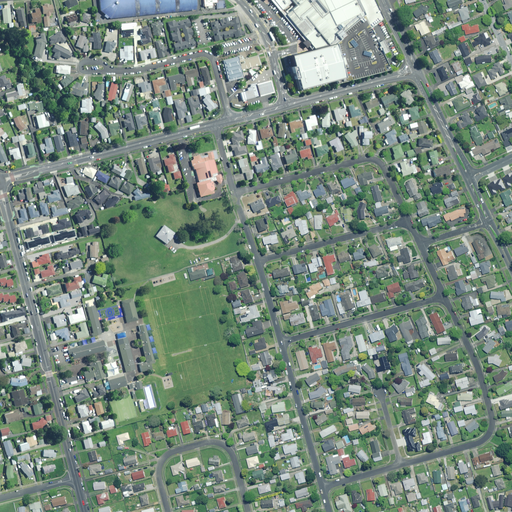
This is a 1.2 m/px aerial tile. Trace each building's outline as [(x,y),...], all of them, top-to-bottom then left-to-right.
[(77,5),(74,0),(68,0),(64,2),(67,9),(77,5)] [(97,0),(99,10),(108,18),(195,9),(193,0),(97,0)] [(226,9),(224,0),(222,0),(217,1),(218,9),(226,9)] [(274,0),(313,48),(295,53),(287,55),(290,66),(288,66),(291,78),(294,78),(296,89),(333,80),(334,84),(389,69),(386,63),(381,53),(385,51),(380,40),(376,42),(369,28),(382,18),(379,12),(373,0),(274,0)] [(463,3),(461,0),(450,0),(447,1),(449,8),(446,10),(447,13),(459,8),(457,5),(463,3)] [(511,7),(511,1),(511,0),(503,0),(506,5),(503,6),(505,10),(511,7)] [(51,23),(49,24),(48,16),(50,16),(50,13),(52,13),(51,5),(48,5),(48,4),(41,5),(42,14),(45,14),(45,17),(42,17),(43,27),(49,26),(49,27),(52,27),(51,23)] [(413,13),(417,18),(423,14),(425,15),(429,9),(423,5),(413,13)] [(469,12),(468,7),(458,10),(462,21),(470,18),(468,13),(469,12)] [(9,15),(8,9),(1,9),(2,24),(10,23),(10,19),(12,19),(12,15),(9,15)] [(26,26),(22,9),(15,10),(18,22),(19,22),(20,27),(26,26)] [(39,15),(38,9),(33,9),(34,13),(29,13),(29,18),(29,23),(36,22),(36,21),(38,21),(38,16),(39,15)] [(91,17),(89,17),(90,14),(82,13),(80,22),(88,23),(88,20),(90,21),(91,17)] [(76,23),(74,15),(64,18),(66,26),(76,23)] [(240,37),(235,16),(210,23),(216,43),(240,37)] [(193,45),(186,19),(165,24),(172,51),(193,45)] [(426,26),(424,21),(414,25),(417,31),(419,30),(422,36),(430,32),(427,25),(426,26)] [(462,24),(460,21),(454,24),(448,26),(449,29),(462,24)] [(153,24),(150,24),(150,27),(152,27),(152,36),(159,36),(159,33),(160,33),(160,29),(161,29),(161,22),(153,22),(153,24)] [(469,27),(468,24),(462,26),(463,31),(465,30),(466,35),(479,32),(478,25),(469,27)] [(140,27),(135,26),(134,28),(129,26),(127,32),(137,36),(140,27)] [(436,35),(447,30),(445,26),(432,33),(433,36),(436,34),(436,35)] [(49,40),(48,41),(50,45),(52,43),(53,45),(59,42),(60,44),(65,41),(60,31),(54,34),(54,35),(48,38),(49,40)] [(46,43),(43,33),(38,34),(39,38),(34,40),(35,44),(32,56),(40,59),(44,43),(46,43)] [(100,49),(99,33),(92,33),(92,38),(87,38),(88,42),(93,42),(93,49),(100,49)] [(436,42),(433,35),(424,39),(427,46),(429,46),(431,49),(440,45),(439,41),(436,42)] [(483,38),(482,35),(475,38),(477,43),(474,44),(475,47),(478,45),(480,50),(487,47),(483,38)] [(82,46),(82,52),(85,52),(87,52),(87,39),(86,39),(84,39),(85,38),(79,36),(75,46),(81,49),(83,44),(83,43),(84,43),(84,46),(82,46)] [(113,49),(114,47),(115,43),(114,43),(106,41),(103,52),(110,53),(111,49),(113,49)] [(164,57),(163,54),(165,54),(164,51),(166,51),(165,46),(163,47),(163,44),(160,45),(159,41),(154,42),(158,58),(164,57)] [(143,50),(142,44),(135,46),(139,57),(148,55),(146,49),(143,50)] [(71,53),(54,45),(51,51),(54,53),(52,57),(57,60),(59,56),(65,59),(68,60),(71,53)] [(132,60),(131,46),(122,46),(122,49),(119,49),(119,59),(123,59),(123,60),(132,60)] [(477,53),(475,48),(469,51),(471,56),(477,53)] [(435,64),(442,61),(437,50),(429,53),(432,59),(432,58),(435,64)] [(243,77),(240,69),(260,64),(258,55),(244,59),(243,57),(238,58),(237,57),(223,60),(229,81),(243,77)] [(476,64),(482,63),(483,64),(486,63),(486,62),(492,63),(492,55),(483,56),(475,58),(476,64)] [(458,62),(452,65),(451,66),(452,67),(455,73),(456,72),(458,75),(463,73),(458,62)] [(498,71),(495,64),(488,68),(489,69),(483,71),(487,80),(493,77),(494,80),(500,77),(497,71),(498,71)] [(55,66),(55,73),(57,73),(56,74),(68,74),(69,66),(55,66)] [(449,78),(443,66),(437,69),(442,81),(449,78)] [(209,81),(206,67),(199,68),(201,76),(202,76),(204,86),(209,85),(208,81),(209,81)] [(197,76),(195,69),(183,72),(187,87),(193,85),(191,77),(197,76)] [(184,84),(182,74),(167,77),(170,91),(176,90),(174,83),(179,82),(179,84),(181,83),(181,85),(184,84)] [(4,80),(2,75),(0,76),(0,87),(5,86),(6,89),(12,87),(11,82),(9,83),(7,79),(4,80)] [(473,81),(472,81),(471,80),(472,79),(470,75),(468,76),(468,75),(461,78),(463,81),(458,83),(461,90),(464,89),(465,91),(475,86),(473,81)] [(59,82),(64,87),(71,82),(72,76),(64,76),(64,78),(59,82)] [(164,85),(162,77),(156,78),(157,80),(151,81),(154,94),(159,93),(157,86),(164,85)] [(239,93),(241,100),(273,91),(270,80),(257,84),(257,82),(250,84),(251,86),(247,87),(247,90),(239,93)] [(137,87),(139,87),(141,93),(138,93),(139,97),(143,96),(142,93),(150,91),(148,81),(136,84),(137,87)] [(487,86),(484,81),(476,85),(479,90),(487,86)] [(88,84),(83,82),(81,87),(79,87),(80,84),(75,83),(74,85),(71,85),(69,94),(81,97),(82,95),(86,96),(87,91),(83,90),(84,88),(87,89),(88,84)] [(117,84),(110,82),(106,100),(111,101),(112,102),(112,104),(118,105),(119,101),(117,101),(117,99),(114,98),(117,84)] [(498,93),(500,96),(506,94),(506,93),(508,92),(505,85),(504,86),(503,84),(502,82),(495,85),(497,89),(496,90),(497,93),(498,93)] [(133,86),(126,83),(123,92),(120,100),(127,102),(130,95),(131,95),(132,92),(131,91),(133,86)] [(458,93),(453,83),(449,84),(449,85),(446,87),(448,91),(449,91),(452,96),(458,93)] [(25,95),(22,84),(16,86),(18,96),(25,95)] [(100,96),(103,91),(103,85),(96,84),(96,88),(92,96),(94,97),(93,99),(99,102),(101,97),(100,96)] [(210,93),(208,87),(197,90),(199,96),(199,97),(202,96),(203,98),(201,100),(203,102),(202,103),(206,107),(205,108),(209,112),(212,109),(214,110),(217,106),(208,98),(210,97),(207,94),(210,93)] [(411,94),(407,90),(404,92),(404,91),(399,95),(402,99),(401,99),(405,104),(406,103),(407,105),(413,101),(410,98),(409,96),(411,94)] [(18,99),(16,92),(4,95),(6,102),(18,99)] [(386,104),(393,101),(395,106),(400,103),(395,93),(391,94),(386,97),(386,96),(380,98),(384,109),(388,107),(386,104)] [(507,109),(508,110),(511,108),(511,107),(511,100),(509,95),(499,100),(501,104),(502,104),(505,110),(507,109)] [(464,101),(462,96),(452,101),(457,112),(471,106),(469,102),(463,104),(462,102),(464,101)] [(197,99),(193,100),(192,98),(187,99),(191,116),(196,114),(195,109),(199,108),(197,99)] [(90,113),(91,99),(84,99),(84,100),(81,100),(81,108),(79,108),(79,113),(90,113)] [(378,105),(376,99),(371,100),(364,103),(367,110),(378,105)] [(178,103),(177,100),(173,101),(177,119),(184,118),(183,112),(186,112),(183,102),(178,103)] [(25,105),(26,108),(28,108),(29,111),(35,109),(36,113),(45,110),(44,108),(42,109),(40,102),(34,104),(33,102),(25,105)] [(354,110),(352,105),(347,106),(350,118),(359,116),(358,109),(354,110)] [(417,110),(416,106),(407,109),(410,121),(418,118),(416,111),(417,110)] [(481,107),(481,106),(477,107),(479,110),(477,111),(479,115),(474,117),(476,122),(489,117),(486,112),(483,106),(481,107)] [(171,109),(164,108),(162,115),(164,123),(171,121),(170,115),(171,109)] [(344,115),(343,109),(339,110),(339,109),(337,109),(332,110),(335,121),(342,120),(341,116),(344,115)] [(156,110),(153,111),(147,112),(149,120),(152,119),(154,125),(160,123),(156,110)] [(472,124),(467,112),(464,113),(465,114),(461,116),(464,122),(461,123),(460,121),(457,123),(460,129),(472,124)] [(134,130),(130,113),(124,115),(126,120),(122,121),(124,127),(126,127),(128,131),(134,130)] [(44,122),(42,114),(34,116),(38,128),(48,126),(47,121),(44,122)] [(143,114),(139,115),(134,116),(137,130),(142,129),(141,125),(146,124),(143,114)] [(316,125),(314,115),(308,117),(309,119),(304,121),(306,131),(315,129),(314,126),(316,125)] [(393,123),(390,115),(386,117),(387,119),(386,120),(376,124),(380,134),(388,130),(386,126),(393,123)] [(408,122),(407,119),(403,120),(402,115),(399,116),(400,122),(402,125),(408,123),(408,122)] [(24,128),(18,116),(12,119),(18,131),(24,128)] [(367,122),(365,116),(363,117),(358,119),(360,124),(364,123),(364,124),(367,122)] [(109,122),(110,124),(107,125),(110,136),(116,135),(114,130),(118,129),(117,125),(116,120),(109,122)] [(105,129),(98,121),(92,127),(99,133),(100,139),(107,138),(105,129)] [(301,127),(300,121),(295,122),(295,121),(288,123),(290,133),(294,132),(293,129),(301,127)] [(421,121),(408,125),(409,129),(410,129),(411,132),(416,130),(418,135),(425,133),(421,121)] [(500,122),(494,125),(497,132),(503,130),(500,122)] [(87,136),(87,123),(79,123),(79,135),(87,136)] [(283,134),(284,124),(277,123),(277,137),(285,138),(285,134),(283,134)] [(482,136),(483,136),(481,132),(480,133),(476,125),(469,128),(471,131),(470,131),(472,135),(471,135),(474,142),(475,142),(477,146),(483,143),(482,140),(483,139),(482,136)] [(362,132),(362,126),(358,126),(359,136),(361,136),(361,145),(368,145),(368,139),(369,138),(369,132),(362,132)] [(270,128),(263,130),(262,129),(258,130),(260,139),(272,136),(270,128)] [(511,138),(511,128),(501,133),(505,142),(511,138)] [(388,146),(396,141),(394,138),(394,137),(395,137),(394,135),(395,134),(393,129),(383,135),(386,139),(383,140),(386,145),(387,144),(388,146)] [(237,131),(236,131),(236,133),(235,133),(234,131),(230,132),(231,138),(230,138),(231,141),(232,144),(235,143),(238,143),(237,141),(244,140),(241,130),(237,131)] [(247,134),(248,134),(248,136),(247,136),(247,137),(246,144),(254,144),(255,131),(251,130),(252,130),(248,130),(248,131),(247,131),(247,134)] [(355,137),(358,135),(354,130),(349,134),(348,132),(342,136),(345,140),(347,142),(351,148),(357,144),(354,140),(353,139),(355,137)] [(70,136),(69,131),(66,132),(69,148),(77,146),(74,135),(70,136)] [(408,143),(405,134),(397,137),(399,142),(400,143),(406,141),(407,143),(408,143)] [(24,140),(23,135),(11,138),(12,143),(24,140)] [(56,152),(63,151),(59,135),(52,137),(56,152)] [(53,152),(49,138),(43,139),(44,144),(39,145),(40,150),(44,149),(45,154),(53,152)] [(342,149),(337,138),(328,142),(330,147),(332,145),(336,152),(342,149)] [(417,146),(431,148),(432,143),(431,143),(431,141),(425,140),(425,139),(425,138),(418,138),(417,146)] [(501,147),(497,139),(480,147),(479,146),(475,148),(475,147),(471,149),(472,151),(470,152),(472,157),(482,153),(483,156),(491,152),(490,150),(493,149),(494,150),(501,147)] [(34,153),(31,143),(24,145),(24,147),(25,149),(26,155),(34,153)] [(235,144),(230,145),(231,150),(233,150),(234,153),(235,156),(247,153),(245,145),(239,147),(238,143),(235,143),(235,144)] [(328,152),(326,145),(314,148),(317,157),(322,156),(321,155),(322,154),(326,153),(325,152),(328,152)] [(404,156),(399,145),(392,148),(394,154),(393,154),(395,159),(404,156)] [(20,159),(17,148),(8,150),(9,155),(12,155),(13,159),(14,158),(15,160),(20,159)] [(311,158),(308,149),(298,151),(300,159),(305,157),(306,157),(307,159),(311,158)] [(218,160),(216,150),(189,156),(192,169),(194,169),(197,182),(195,182),(199,197),(215,193),(212,182),(216,181),(220,184),(222,179),(220,173),(218,174),(215,161),(218,160)] [(297,160),(294,150),(288,152),(289,155),(283,156),(286,164),(294,162),(293,161),(297,160)] [(437,156),(435,150),(427,153),(429,159),(428,160),(428,161),(430,161),(431,165),(437,163),(436,159),(435,157),(437,156)] [(176,163),(173,154),(167,155),(168,158),(162,160),(167,173),(174,171),(172,165),(176,163)] [(281,166),(276,154),(269,156),(271,163),(269,164),(272,171),(277,170),(276,168),(281,166)] [(159,163),(157,156),(153,157),(147,158),(150,174),(156,172),(157,175),(160,174),(160,170),(158,171),(157,166),(156,167),(155,164),(159,163)] [(243,159),(243,157),(238,159),(238,160),(237,161),(239,168),(241,174),(244,173),(245,175),(246,180),(252,178),(251,174),(253,173),(252,169),(249,170),(245,158),(243,159)] [(262,172),(265,171),(264,171),(268,170),(266,165),(264,157),(260,158),(260,161),(259,161),(260,164),(253,166),(255,173),(258,172),(259,173),(262,172)] [(146,173),(142,158),(135,160),(136,165),(137,164),(139,175),(146,173)] [(406,164),(405,161),(398,163),(399,165),(400,169),(399,170),(401,176),(412,173),(412,174),(419,172),(418,168),(415,169),(414,165),(412,166),(408,167),(407,164),(406,164)] [(121,169),(113,165),(110,171),(128,180),(132,173),(122,167),(121,169)] [(447,167),(447,165),(432,171),(435,177),(444,174),(445,176),(450,174),(450,173),(447,167)] [(84,167),(81,173),(84,174),(83,175),(92,179),(96,171),(90,168),(87,169),(84,167)] [(108,177),(97,171),(94,176),(97,177),(96,179),(105,184),(108,177)] [(180,178),(178,171),(172,173),(173,179),(176,179),(177,181),(181,180),(180,178)] [(373,179),(371,171),(365,173),(357,175),(361,186),(368,184),(367,182),(367,180),(373,179)] [(511,182),(511,179),(510,176),(506,178),(507,180),(505,181),(504,178),(496,183),(497,185),(493,187),(492,187),(489,188),(493,195),(501,190),(511,182)] [(121,181),(114,177),(113,181),(110,179),(107,185),(117,190),(121,181)] [(356,184),(353,177),(349,179),(348,178),(341,181),(344,189),(356,184)] [(416,186),(412,179),(408,181),(409,183),(405,184),(408,191),(412,197),(414,196),(415,198),(416,200),(423,197),(420,193),(419,193),(417,190),(416,186)] [(43,192),(39,181),(35,183),(36,186),(32,187),(34,194),(37,193),(39,200),(45,198),(44,192),(43,192)] [(333,186),(331,181),(327,184),(332,195),(341,190),(338,183),(333,186)] [(134,186),(127,183),(125,186),(122,185),(119,190),(129,195),(134,186)] [(443,187),(442,183),(431,188),(433,193),(430,194),(432,196),(444,192),(442,187),(443,187)] [(164,185),(164,184),(157,186),(159,194),(169,190),(167,184),(164,185)] [(327,193),(323,184),(317,186),(318,189),(314,190),(317,197),(327,193)] [(69,189),(67,185),(62,186),(66,197),(72,195),(72,196),(78,193),(76,186),(69,189)] [(87,185),(82,188),(89,199),(95,195),(94,194),(96,193),(93,188),(91,190),(87,185)] [(379,191),(378,185),(371,186),(375,202),(382,200),(382,199),(380,190),(379,191)] [(363,193),(360,186),(359,187),(354,189),(357,196),(363,193)] [(25,200),(27,200),(28,203),(33,202),(33,198),(30,199),(28,188),(23,189),(24,192),(17,194),(18,201),(25,199),(25,200)] [(132,193),(135,196),(133,196),(134,201),(149,197),(147,192),(140,194),(138,192),(139,191),(136,188),(132,193)] [(500,194),(500,195),(500,197),(501,196),(506,207),(511,203),(511,200),(509,195),(511,193),(510,189),(500,194)] [(60,200),(57,190),(51,191),(52,194),(46,196),(48,203),(53,202),(60,200)] [(109,195),(103,190),(98,195),(97,195),(93,199),(99,205),(109,195)] [(288,207),(300,202),(297,196),(296,196),(294,190),(289,192),(290,193),(287,195),(288,196),(284,197),(288,207)] [(306,191),(306,190),(304,191),(303,191),(303,192),(302,193),(301,190),(296,192),(301,202),(303,205),(305,204),(304,200),(312,197),(308,190),(306,191)] [(458,193),(457,190),(448,194),(450,198),(444,200),(447,208),(459,203),(457,197),(459,196),(458,193)] [(78,205),(83,203),(80,196),(65,201),(68,209),(70,208),(71,210),(78,207),(78,205)] [(113,207),(119,200),(114,196),(111,199),(109,197),(103,204),(104,208),(113,207)] [(280,197),(279,196),(272,199),(272,198),(269,199),(266,201),(269,208),(282,202),(280,197)] [(266,208),(262,199),(255,201),(250,203),(253,210),(254,213),(266,208)] [(318,205),(315,199),(311,201),(309,202),(312,208),(318,205)] [(430,214),(424,201),(416,205),(418,209),(417,210),(419,214),(420,218),(430,214)] [(41,204),(41,202),(38,203),(41,215),(44,214),(44,216),(48,215),(45,203),(41,204)] [(367,204),(361,202),(358,208),(358,220),(365,219),(365,214),(365,210),(367,204)] [(381,205),(380,202),(375,204),(376,208),(374,209),(376,217),(383,215),(383,214),(389,212),(387,206),(382,207),(381,205)] [(34,212),(32,206),(27,207),(30,219),(38,216),(37,211),(34,212)] [(55,210),(54,206),(50,208),(52,217),(67,213),(66,208),(61,209),(55,210)] [(347,209),(346,206),(339,207),(341,214),(343,213),(346,223),(352,222),(350,215),(352,215),(351,208),(347,209)] [(27,220),(24,209),(18,210),(20,218),(17,219),(18,224),(23,223),(22,221),(27,220)] [(83,211),(82,209),(73,213),(75,218),(80,216),(79,213),(83,211)] [(335,225),(334,223),(338,222),(338,221),(339,220),(338,215),(339,215),(337,209),(334,210),(335,213),(334,213),(334,214),(333,215),(329,216),(328,215),(325,216),(330,227),(335,225)] [(467,213),(466,209),(458,210),(450,213),(450,212),(444,215),(447,221),(452,219),(452,221),(460,217),(465,217),(465,213),(467,213)] [(323,222),(322,215),(314,216),(315,230),(322,229),(321,223),(323,222)] [(441,223),(440,216),(421,220),(423,226),(427,225),(429,225),(429,228),(437,226),(437,224),(441,223)] [(85,224),(83,222),(85,220),(81,217),(75,227),(78,229),(77,230),(80,232),(81,231),(84,233),(88,227),(87,227),(85,225),(85,224)] [(258,228),(259,232),(267,229),(267,228),(268,228),(265,218),(256,221),(257,225),(258,228)] [(307,227),(306,220),(295,221),(296,227),(299,226),(299,229),(301,236),(306,234),(309,233),(307,227)] [(51,225),(49,221),(45,222),(47,228),(41,230),(40,227),(33,229),(34,235),(43,233),(43,235),(49,233),(49,231),(55,229),(53,224),(51,225)] [(284,228),(286,232),(281,234),(284,241),(289,239),(293,238),(296,236),(297,236),(293,228),(291,224),(284,228)] [(174,233),(163,225),(155,236),(166,244),(174,233)] [(66,234),(65,235),(64,234),(60,235),(59,235),(45,238),(46,245),(61,241),(60,240),(65,238),(65,237),(67,236),(66,234)] [(279,243),(276,235),(263,238),(265,245),(269,244),(271,243),(272,245),(279,243)] [(402,244),(400,237),(394,239),(393,238),(386,240),(388,248),(390,248),(391,251),(398,249),(398,247),(397,246),(402,244)] [(482,243),(480,244),(478,239),(472,242),(477,254),(476,254),(479,261),(486,258),(484,252),(486,251),(482,243)] [(88,257),(91,257),(90,260),(95,260),(95,257),(97,257),(97,242),(91,242),(91,245),(88,245),(88,257)] [(465,253),(469,251),(468,247),(467,248),(464,243),(460,245),(461,246),(454,250),(457,257),(465,253)] [(380,249),(379,249),(378,247),(378,246),(377,247),(375,244),(368,247),(374,258),(383,253),(380,249)] [(69,250),(68,246),(59,248),(61,255),(68,253),(67,251),(69,250)] [(356,261),(367,258),(365,252),(364,253),(363,248),(358,250),(359,252),(354,253),(356,261)] [(410,258),(409,253),(408,253),(408,251),(407,248),(403,249),(403,248),(400,248),(401,253),(398,254),(399,256),(397,257),(399,262),(403,261),(404,264),(411,262),(410,260),(410,258)] [(437,253),(437,254),(438,256),(439,256),(439,258),(442,264),(443,266),(448,264),(448,262),(455,259),(451,251),(447,254),(444,249),(441,250),(441,249),(439,250),(437,251),(437,253)] [(351,260),(349,252),(344,254),(344,253),(343,253),(338,254),(340,263),(351,260)] [(49,262),(47,253),(41,255),(41,257),(38,257),(38,259),(35,260),(36,266),(49,262)] [(325,267),(324,268),(325,269),(326,269),(328,276),(334,274),(332,268),(331,263),(336,261),(334,254),(327,256),(323,257),(325,267)] [(243,267),(239,255),(230,258),(232,263),(231,263),(234,272),(244,269),(243,267)] [(108,263),(106,257),(97,260),(99,265),(108,263)] [(323,265),(321,257),(317,258),(312,259),(313,263),(309,264),(311,273),(318,271),(317,267),(323,265)] [(363,263),(364,264),(363,265),(364,267),(364,266),(365,269),(378,265),(376,259),(373,260),(370,262),(367,263),(366,262),(363,263)] [(81,270),(79,261),(68,263),(69,267),(63,268),(64,273),(69,272),(70,273),(81,270)] [(491,266),(489,261),(487,262),(479,264),(483,275),(490,272),(488,267),(491,266)] [(307,271),(305,263),(303,264),(297,265),(295,266),(293,266),(295,274),(304,272),(307,271)] [(416,271),(414,264),(407,266),(409,272),(406,273),(403,274),(405,279),(410,278),(411,279),(419,277),(417,271),(417,270),(416,271)] [(54,275),(51,265),(46,267),(46,270),(39,272),(41,278),(54,275)] [(462,275),(461,269),(460,269),(455,271),(454,265),(450,266),(446,267),(448,274),(450,281),(458,278),(458,277),(462,275)] [(389,270),(389,266),(380,269),(376,271),(377,279),(389,276),(387,270),(389,270)] [(205,268),(189,273),(192,282),(208,278),(205,268)] [(290,271),(289,271),(288,268),(281,269),(280,269),(273,270),(274,275),(275,278),(281,277),(282,278),(292,275),(291,271),(290,271)] [(107,276),(102,274),(101,278),(93,275),(91,283),(101,286),(103,287),(107,276)] [(249,286),(247,274),(238,276),(241,288),(249,286)] [(486,282),(488,289),(495,287),(494,284),(496,283),(494,280),(495,279),(494,274),(486,277),(481,278),(482,283),(483,282),(486,282)] [(81,282),(79,276),(72,278),(73,281),(63,284),(65,292),(78,288),(76,283),(81,282)] [(353,283),(349,276),(345,277),(345,278),(344,279),(345,282),(344,283),(345,286),(346,287),(351,284),(353,283)] [(424,286),(422,279),(405,286),(407,291),(409,291),(411,290),(412,292),(419,289),(421,289),(420,288),(424,286)] [(469,285),(466,286),(465,284),(464,284),(463,280),(454,283),(456,288),(455,288),(457,291),(456,291),(457,296),(472,290),(469,284),(469,285)] [(236,285),(235,281),(229,283),(231,291),(237,289),(236,285)] [(401,291),(398,282),(387,286),(389,293),(388,293),(389,299),(392,298),(394,297),(393,293),(401,291)] [(322,289),(319,283),(314,286),(313,285),(308,287),(309,288),(304,291),(310,300),(316,297),(315,295),(318,293),(317,291),(322,289)] [(287,285),(286,284),(278,286),(280,295),(289,292),(287,285)] [(61,293),(59,285),(45,288),(45,290),(41,291),(42,296),(47,295),(47,297),(61,293)] [(96,291),(94,287),(87,289),(89,295),(94,294),(93,292),(96,291)] [(251,295),(249,289),(241,292),(245,304),(253,302),(253,300),(252,297),(251,295)] [(81,296),(80,290),(69,293),(71,299),(81,296)] [(368,298),(366,290),(359,292),(361,301),(356,302),(358,308),(369,305),(371,304),(370,298),(368,298)] [(499,292),(491,291),(490,299),(497,300),(499,300),(501,299),(501,302),(505,302),(504,292),(499,292)] [(345,311),(346,312),(347,312),(347,311),(354,308),(349,293),(340,296),(343,303),(338,304),(341,314),(343,314),(345,313),(344,311),(345,311)] [(69,299),(67,294),(52,298),(53,303),(58,301),(60,308),(69,306),(68,302),(67,302),(66,300),(69,299)] [(385,301),(383,294),(371,297),(373,304),(376,303),(385,301)] [(474,306),(475,308),(479,307),(477,299),(475,299),(470,301),(469,296),(461,298),(463,303),(462,303),(462,305),(463,308),(464,307),(465,311),(473,308),(472,307),(474,306)] [(130,299),(119,302),(124,324),(136,321),(130,299)] [(242,306),(240,299),(232,301),(234,308),(242,306)] [(336,314),(331,299),(323,301),(324,304),(320,305),(323,316),(325,316),(328,315),(328,317),(336,314)] [(310,309),(308,309),(309,311),(310,311),(313,321),(320,319),(316,302),(309,304),(308,300),(301,301),(303,307),(306,306),(308,305),(310,309)] [(282,311),(283,314),(290,312),(290,311),(295,309),(296,310),(299,309),(298,304),(297,305),(296,302),(288,304),(288,301),(280,303),(282,311)] [(491,306),(490,301),(485,303),(489,314),(494,312),(491,306)] [(93,303),(85,306),(93,337),(102,335),(93,303)] [(257,312),(255,305),(249,307),(250,313),(240,316),(242,323),(250,321),(250,320),(260,317),(259,312),(257,312)] [(497,306),(498,319),(502,318),(502,315),(506,315),(507,316),(510,315),(509,307),(502,308),(502,305),(497,306)] [(484,322),(480,309),(469,312),(470,314),(471,317),(469,318),(471,326),(484,322)] [(294,326),(297,325),(299,325),(299,324),(306,323),(303,312),(290,316),(290,314),(283,316),(284,317),(285,320),(290,319),(292,326),(294,326)] [(440,319),(437,312),(429,316),(437,334),(445,331),(444,328),(440,319)] [(63,319),(62,314),(51,317),(53,323),(55,323),(56,328),(65,325),(64,322),(61,322),(60,319),(63,319)] [(427,323),(425,317),(421,318),(419,319),(420,320),(416,321),(421,339),(429,336),(428,333),(425,324),(427,323)] [(263,326),(261,320),(252,323),(254,327),(246,329),(248,337),(264,333),(263,326)] [(413,329),(410,321),(404,323),(399,325),(407,345),(413,342),(411,338),(408,330),(413,329)] [(88,336),(84,322),(79,324),(81,332),(75,333),(76,339),(88,336)] [(14,325),(13,324),(7,325),(9,332),(11,332),(13,338),(19,336),(18,330),(21,329),(20,324),(14,325)] [(399,332),(395,324),(391,326),(391,327),(388,329),(385,330),(390,343),(397,340),(395,334),(399,332)] [(145,325),(137,327),(147,363),(155,361),(145,325)] [(487,327),(486,328),(484,326),(480,332),(475,335),(479,340),(486,336),(489,330),(487,329),(488,328),(487,327)] [(67,331),(66,327),(53,331),(54,334),(49,335),(50,341),(55,339),(55,336),(58,335),(58,337),(60,336),(60,339),(64,338),(64,341),(68,340),(66,332),(67,331)] [(385,338),(382,331),(376,333),(373,334),(369,335),(372,343),(385,338)] [(366,348),(362,335),(355,337),(360,353),(367,351),(366,348)] [(354,345),(351,336),(346,337),(339,339),(342,349),(341,351),(344,360),(351,358),(351,356),(350,352),(354,345)] [(450,344),(450,337),(437,338),(438,345),(450,344)] [(133,371),(124,338),(113,341),(122,374),(133,371)] [(256,352),(256,351),(267,348),(264,338),(259,340),(260,342),(254,344),(255,349),(249,351),(250,355),(257,353),(256,352)] [(490,341),(488,338),(485,340),(485,341),(487,344),(483,349),(488,354),(496,344),(491,339),(490,341)] [(26,349),(24,341),(13,344),(16,356),(22,354),(21,351),(24,351),(23,349),(26,349)] [(103,350),(100,341),(66,350),(69,360),(103,350)] [(336,349),(335,342),(329,344),(329,343),(327,343),(323,344),(328,363),(334,361),(333,359),(331,351),(333,350),(336,349)] [(320,349),(318,349),(317,347),(309,350),(313,364),(317,363),(317,361),(316,359),(323,357),(320,349)] [(369,356),(370,359),(373,359),(373,360),(373,361),(378,359),(377,354),(375,348),(371,349),(367,350),(369,356)] [(304,351),(304,350),(296,353),(298,360),(300,368),(301,371),(309,368),(304,351)] [(258,358),(260,358),(261,361),(262,360),(264,366),(272,364),(271,361),(272,360),(270,355),(269,355),(268,351),(259,354),(259,355),(257,355),(258,358)] [(413,374),(407,353),(399,355),(403,371),(404,370),(404,371),(405,376),(413,374)] [(458,360),(457,353),(445,355),(446,361),(458,360)] [(25,359),(24,355),(19,356),(20,359),(21,359),(21,366),(29,367),(30,359),(25,359)] [(500,357),(495,355),(494,357),(488,357),(488,364),(493,364),(499,367),(502,361),(498,359),(500,357)] [(387,362),(386,356),(379,358),(381,366),(377,367),(379,372),(380,371),(391,369),(389,362),(387,362)] [(12,367),(14,366),(14,367),(13,368),(14,372),(21,370),(19,360),(11,362),(12,367)] [(98,363),(90,365),(94,381),(102,379),(98,363)] [(334,371),(337,377),(342,374),(355,370),(353,363),(340,367),(334,371)] [(374,372),(366,363),(362,367),(368,374),(370,379),(376,377),(374,372)] [(147,364),(137,366),(139,374),(149,371),(147,364)] [(429,369),(424,364),(422,365),(421,364),(417,367),(418,368),(417,370),(422,376),(424,374),(425,374),(429,379),(431,381),(436,376),(429,369)] [(463,372),(462,365),(450,368),(451,373),(457,372),(457,373),(463,372)] [(89,370),(80,373),(83,381),(92,379),(89,370)] [(263,373),(265,383),(270,382),(275,381),(274,380),(278,379),(275,370),(270,371),(270,372),(268,373),(267,372),(263,373)] [(496,382),(503,379),(507,373),(502,370),(500,373),(493,377),(496,382)] [(448,372),(439,375),(441,381),(449,379),(449,377),(448,372)] [(320,379),(317,373),(305,380),(309,386),(320,379)] [(121,374),(105,378),(108,391),(125,387),(121,374)] [(19,387),(26,385),(24,377),(17,376),(17,378),(9,378),(8,386),(19,387)] [(469,384),(467,377),(455,381),(456,385),(452,387),(453,392),(468,387),(468,386),(467,384),(469,384)] [(431,384),(429,379),(421,381),(420,382),(421,387),(431,384)] [(254,388),(260,386),(263,386),(261,380),(253,382),(254,388)] [(400,384),(398,385),(395,382),(392,385),(399,393),(405,388),(408,383),(403,380),(400,384)] [(511,388),(511,385),(510,382),(496,390),(499,396),(511,388)] [(95,387),(96,391),(91,393),(93,398),(99,396),(99,395),(104,393),(101,385),(95,387)] [(361,387),(350,385),(348,391),(360,393),(361,387)] [(40,390),(39,386),(28,388),(30,396),(36,394),(36,396),(41,395),(40,390)] [(281,388),(266,386),(266,395),(278,396),(281,396),(281,388)] [(327,390),(322,386),(317,390),(308,393),(310,400),(320,397),(327,390)] [(414,391),(413,387),(405,390),(405,392),(406,395),(407,397),(413,395),(412,392),(414,391)] [(88,397),(84,389),(77,392),(79,395),(73,397),(76,403),(88,397)] [(24,398),(21,390),(10,393),(14,407),(28,403),(26,398),(24,398)] [(427,396),(429,397),(426,402),(435,406),(434,408),(441,411),(444,405),(437,402),(439,399),(433,396),(434,394),(429,392),(427,396)] [(466,392),(466,393),(461,393),(461,396),(457,396),(457,400),(472,401),(472,397),(473,397),(473,394),(473,392),(466,392)] [(247,412),(242,394),(233,397),(239,414),(247,412)] [(412,399),(398,398),(398,403),(401,403),(400,407),(405,407),(405,406),(412,406),(412,399)] [(502,405),(500,405),(501,409),(501,410),(502,409),(511,406),(511,400),(510,401),(509,399),(508,400),(507,399),(505,399),(501,400),(501,401),(501,402),(502,405)] [(103,413),(100,402),(93,404),(96,415),(103,413)] [(285,411),(284,402),(278,403),(278,404),(271,405),(272,413),(285,411)] [(42,408),(40,403),(31,405),(34,415),(41,414),(39,409),(42,408)] [(87,416),(84,405),(76,407),(77,413),(78,413),(80,418),(87,416)] [(461,405),(453,408),(455,413),(463,411),(462,407),(461,405)] [(477,414),(474,405),(464,408),(466,415),(472,413),(472,415),(477,414)] [(354,409),(353,407),(343,410),(344,414),(347,413),(348,417),(353,416),(353,413),(352,411),(354,411),(354,409)] [(415,412),(414,408),(402,411),(403,416),(405,423),(406,425),(416,422),(415,417),(413,418),(411,418),(410,414),(415,412)] [(511,410),(510,410),(510,408),(507,409),(507,410),(504,410),(504,411),(502,411),(503,417),(507,417),(507,420),(511,418),(511,417),(511,416),(511,410)] [(3,414),(4,415),(3,415),(5,424),(23,419),(21,413),(17,414),(16,412),(10,414),(9,413),(3,414)] [(328,419),(324,413),(318,418),(315,420),(318,426),(328,419)] [(216,418),(215,414),(207,415),(209,427),(215,425),(214,418),(216,418)] [(291,426),(287,414),(283,415),(283,418),(277,419),(279,426),(285,424),(286,428),(291,426)] [(249,424),(246,416),(242,417),(243,419),(236,421),(239,428),(249,424)] [(45,420),(42,417),(38,421),(31,423),(32,430),(40,428),(41,429),(42,427),(46,423),(44,421),(45,420)] [(200,434),(200,432),(201,432),(200,429),(206,427),(205,422),(202,423),(202,421),(197,422),(196,418),(191,419),(195,435),(200,434)] [(113,426),(111,419),(107,420),(100,422),(102,429),(113,426)] [(480,426),(475,420),(466,428),(470,433),(475,429),(475,430),(480,426)] [(80,423),(83,431),(82,431),(82,434),(83,433),(84,434),(90,432),(89,430),(91,429),(90,426),(88,426),(87,421),(80,423)] [(191,433),(188,421),(180,423),(184,435),(191,433)] [(447,439),(442,421),(437,422),(438,427),(437,427),(438,431),(437,431),(439,439),(441,438),(442,441),(447,439)] [(457,430),(453,421),(447,424),(452,436),(459,433),(457,429),(457,430)] [(373,426),(370,422),(359,429),(363,435),(369,431),(369,432),(376,428),(375,425),(373,426)] [(337,431),(334,425),(321,432),(319,433),(322,438),(337,431)] [(162,430),(163,432),(153,434),(155,441),(165,439),(163,432),(165,431),(164,426),(161,427),(161,428),(160,428),(161,431),(162,430)] [(412,429),(411,426),(403,428),(405,434),(407,433),(411,447),(412,452),(420,450),(416,434),(418,433),(417,428),(412,429)] [(9,435),(7,427),(0,428),(0,433),(1,440),(6,439),(6,436),(9,435)] [(178,435),(176,428),(166,431),(168,438),(178,435)] [(294,438),(291,429),(287,430),(287,433),(281,435),(283,441),(294,438)] [(151,443),(148,432),(141,433),(145,447),(150,445),(149,444),(151,443)] [(255,439),(253,432),(242,435),(244,442),(255,439)] [(430,432),(423,434),(425,439),(422,440),(424,445),(433,442),(432,437),(430,432)] [(130,439),(128,433),(117,436),(119,445),(124,444),(123,441),(130,439)] [(34,434),(25,437),(28,447),(37,445),(34,434)] [(270,447),(276,446),(280,445),(279,442),(275,443),(273,435),(269,436),(269,439),(268,440),(270,447)] [(91,447),(89,439),(82,440),(84,449),(91,447)] [(335,451),(351,444),(350,442),(346,444),(344,439),(343,439),(343,440),(335,443),(334,441),(333,441),(332,439),(324,442),(325,444),(322,445),(325,452),(334,448),(335,451)] [(10,445),(9,442),(9,440),(2,442),(6,455),(8,459),(10,458),(9,457),(13,456),(10,445)] [(379,445),(377,440),(370,442),(374,454),(372,454),(374,462),(382,460),(381,455),(380,452),(381,452),(379,445)] [(26,442),(17,445),(19,451),(28,449),(26,442)] [(298,451),(296,444),(288,446),(287,445),(283,446),(285,454),(291,453),(292,455),(296,454),(295,452),(298,451)] [(258,453),(256,445),(246,448),(248,455),(258,453)] [(342,448),(337,450),(340,461),(342,461),(343,460),(345,468),(356,465),(354,459),(350,460),(348,455),(345,456),(342,448)] [(97,460),(95,450),(88,452),(90,462),(97,460)] [(369,459),(362,450),(356,455),(361,461),(362,460),(364,463),(369,459)] [(483,467),(486,467),(490,465),(489,461),(492,460),(490,453),(479,456),(479,457),(476,457),(472,459),(474,466),(476,465),(477,468),(481,467),(480,464),(485,463),(486,465),(483,465),(483,467)] [(340,463),(338,454),(325,458),(331,475),(339,473),(338,469),(337,470),(335,465),(339,464),(340,463)] [(137,463),(135,456),(123,459),(125,466),(137,463)] [(218,459),(218,456),(214,456),(214,458),(209,458),(209,464),(219,465),(219,459),(218,459)] [(249,468),(251,468),(252,472),(260,469),(259,469),(265,467),(264,464),(259,465),(259,466),(255,468),(254,467),(254,465),(259,463),(257,456),(246,459),(249,468)] [(301,466),(298,456),(289,459),(292,469),(301,466)] [(188,468),(190,468),(190,470),(193,470),(192,467),(200,465),(199,460),(198,460),(197,458),(186,461),(188,468)] [(462,462),(462,460),(459,461),(459,463),(458,464),(461,474),(468,472),(466,464),(464,464),(464,462),(462,462)] [(20,467),(19,468),(24,474),(27,478),(32,474),(25,464),(24,465),(22,463),(18,465),(20,467)] [(54,469),(53,464),(41,467),(42,474),(53,471),(52,469),(54,469)] [(184,470),(182,464),(171,467),(173,474),(184,470)] [(100,472),(99,465),(89,466),(90,475),(96,475),(96,472),(100,472)] [(501,474),(498,465),(491,467),(494,477),(501,474)] [(12,466),(5,466),(4,475),(6,480),(13,478),(12,474),(12,466)] [(455,479),(454,467),(447,467),(448,480),(455,479)] [(256,480),(259,480),(259,481),(266,479),(263,469),(252,472),(254,480),(256,479),(256,480)] [(145,478),(143,470),(132,473),(133,481),(145,478)] [(224,480),(221,470),(212,472),(213,477),(216,476),(217,482),(224,480)] [(442,483),(440,470),(433,471),(434,476),(435,484),(442,483)] [(306,482),(303,472),(295,474),(296,480),(297,479),(299,484),(306,482)] [(425,477),(424,473),(417,475),(419,485),(428,482),(427,477),(425,477)] [(415,485),(413,478),(403,481),(405,491),(411,489),(410,487),(415,485)] [(505,488),(502,478),(495,480),(496,485),(497,485),(498,490),(505,488)] [(94,490),(105,489),(104,481),(93,483),(94,490)] [(188,490),(186,481),(178,483),(179,488),(175,490),(176,494),(188,490)] [(145,487),(144,482),(133,486),(135,492),(139,491),(139,493),(142,492),(142,490),(144,490),(144,487),(145,487)] [(403,493),(400,482),(391,485),(392,490),(394,490),(396,495),(403,493)] [(117,492),(116,484),(109,486),(111,494),(117,492)] [(225,488),(225,484),(213,487),(215,493),(225,491),(224,489),(225,488)] [(271,491),(269,484),(258,487),(260,494),(271,491)] [(388,495),(385,484),(378,486),(381,497),(388,495)] [(308,495),(306,488),(295,491),(297,498),(308,495)] [(367,501),(372,501),(372,504),(375,504),(374,500),(375,500),(374,492),(373,492),(373,489),(366,490),(367,501)] [(362,502),(362,497),(360,497),(360,493),(357,493),(357,491),(352,491),(353,503),(362,502)] [(109,499),(107,492),(96,496),(99,505),(104,503),(104,501),(109,499)] [(408,494),(409,495),(407,495),(408,502),(416,500),(415,493),(413,494),(412,493),(408,494)] [(455,502),(454,498),(453,493),(447,495),(449,500),(451,499),(453,503),(455,502)] [(148,499),(147,494),(139,496),(142,506),(149,504),(147,499),(148,499)] [(351,511),(347,494),(339,496),(340,501),(336,502),(338,509),(341,509),(343,508),(344,511),(351,511)] [(184,501),(183,495),(176,497),(178,507),(189,504),(188,500),(184,501)] [(481,499),(480,495),(471,497),(474,508),(480,506),(478,500),(481,499)] [(500,501),(497,501),(497,507),(498,507),(500,507),(500,508),(504,509),(505,495),(501,495),(500,501)] [(66,496),(53,499),(55,506),(62,505),(68,504),(66,496)] [(227,507),(224,497),(217,499),(219,509),(227,507)] [(497,507),(497,501),(493,501),(491,497),(487,498),(491,510),(495,509),(494,507),(496,507),(497,507)] [(313,506),(311,499),(295,504),(297,509),(302,508),(303,511),(307,511),(307,508),(313,506)] [(273,507),(273,500),(261,501),(262,508),(273,507)] [(448,505),(447,500),(443,501),(446,511),(453,511),(452,508),(454,507),(453,503),(448,505)] [(469,511),(466,500),(459,502),(461,511),(467,511),(469,511)] [(43,508),(41,501),(31,504),(32,509),(34,509),(34,511),(43,511),(42,508),(43,508)]
